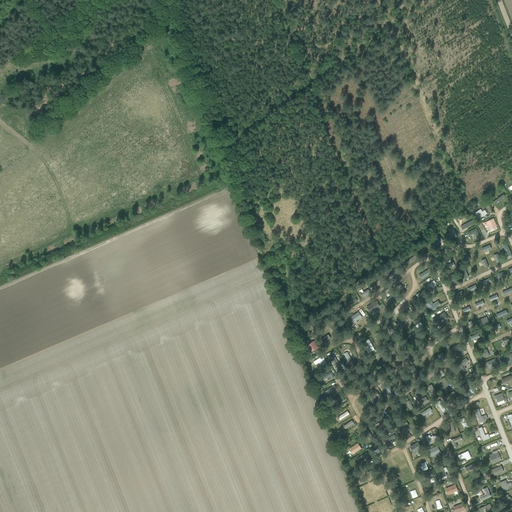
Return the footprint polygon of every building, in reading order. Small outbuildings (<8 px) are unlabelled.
[(488,213),(486,209),(483,211),(482,208),(476,212),(480,218),(488,213)] [(486,222),(490,230),(498,226),(494,218),(486,222)] [(477,228),(468,233),(472,240),(477,238),(478,240),(483,238),(477,228)] [(429,281),(424,286),(428,290),(437,282),(434,280),(431,283),(429,281)] [(421,292),(417,295),(419,298),(413,301),(416,305),(425,300),(421,292)] [(436,297),(430,302),(434,308),(441,304),(436,297)] [(367,306),(371,313),(376,311),(375,309),(378,308),(375,302),(367,306)] [(446,320),(453,317),(450,311),(435,317),(438,324),(446,320)] [(365,341),(371,352),(376,349),(370,339),(365,341)] [(448,350),(453,356),(457,353),(453,347),(448,350)] [(437,355),(441,362),(446,359),(442,352),(437,355)] [(465,370),(466,373),(472,371),(471,368),(464,352),(459,354),(464,366),(466,365),(468,369),(465,370)] [(339,364),(334,355),(329,357),(334,367),(339,364)] [(322,356),(313,362),(316,368),(326,363),(322,356)] [(485,362),(489,370),(499,365),(496,358),(485,362)] [(324,393),(329,399),(339,391),(334,385),(324,393)] [(455,390),(447,395),(452,403),(461,398),(455,390)] [(501,393),(493,396),(496,403),(497,403),(498,406),(505,403),(504,400),(501,393)] [(481,412),(481,416),(479,416),(479,421),(488,420),(488,415),(483,416),(483,412),(481,412)] [(490,438),(489,434),(485,435),(483,427),(479,428),(482,440),(490,438)] [(428,443),(440,440),(438,435),(432,436),(431,435),(427,436),(428,443)] [(411,446),(415,453),(423,448),(419,441),(411,446)] [(360,443),(350,447),(352,453),(362,450),(360,443)] [(431,449),(435,456),(442,452),(438,445),(431,449)] [(489,454),(493,463),(502,460),(499,450),(489,454)] [(470,451),(459,454),(461,462),(472,459),(470,451)] [(369,454),(358,457),(360,464),(371,460),(369,454)] [(465,467),(467,472),(477,467),(475,462),(465,467)] [(492,469),(495,475),(505,471),(503,465),(492,469)] [(442,479),(448,477),(445,467),(439,469),(442,479)] [(473,481),(467,484),(468,486),(477,481),(474,476),(472,478),(473,481)] [(507,480),(500,482),(503,491),(511,487),(511,481),(508,483),(507,480)] [(448,494),(459,491),(458,485),(447,487),(448,494)] [(479,493),(482,500),(491,496),(488,489),(479,493)] [(444,500),(434,504),(436,509),(446,506),(444,500)] [(452,507),(453,511),(463,509),(462,503),(452,507)]
